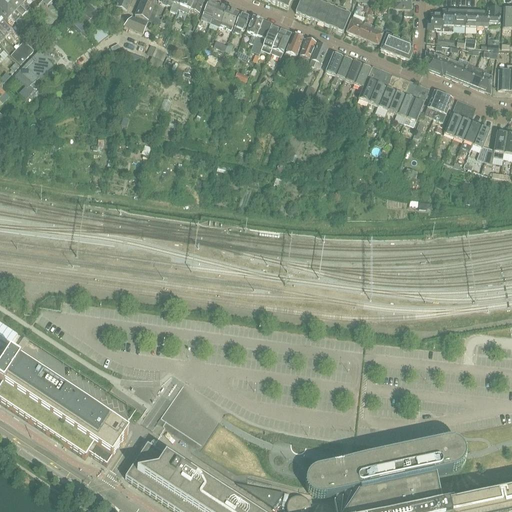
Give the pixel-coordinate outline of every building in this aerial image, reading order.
[(0,0),(0,16),(7,23),(11,19),(15,23),(14,24),(16,26),(13,29),(17,33),(20,30),(21,31),(27,25),(21,20),(22,20),(0,0)] [(0,0),(22,20),(30,11),(24,6),(17,0),(0,0)] [(53,0),(17,0),(24,6),(30,11),(32,13),(42,3),(47,8),(54,0),(53,0)] [(55,0),(57,2),(55,4),(60,9),(63,7),(61,5),(66,0),(55,0)] [(118,0),(115,8),(116,8),(126,13),(131,0),(118,0)] [(136,16),(136,18),(146,22),(147,20),(148,21),(156,0),(142,0),(136,16)] [(170,13),(177,15),(182,0),(169,0),(167,7),(172,8),(170,13)] [(190,11),(194,0),(182,0),(177,15),(178,12),(188,16),(190,11)] [(199,15),(205,0),(204,0),(194,0),(190,11),(199,15)] [(258,0),(287,11),(291,0),(258,0)] [(301,0),(295,15),(307,20),(315,2),(309,0),(301,0)] [(320,0),(318,0),(317,3),(315,2),(307,20),(319,24),(326,7),(327,3),(320,0)] [(372,0),(371,0),(370,7),(377,9),(379,1),(372,0)] [(393,12),(404,13),(410,13),(410,12),(410,1),(394,1),(393,12)] [(201,22),(210,25),(210,26),(218,6),(209,2),(201,22)] [(88,4),(74,18),(83,27),(97,13),(88,4)] [(220,26),(227,9),(218,6),(210,26),(219,29),(220,26)] [(336,11),(326,7),(319,24),(331,29),(339,8),(337,7),(336,11)] [(343,34),(350,16),(345,14),(346,11),(339,8),(331,29),(343,34)] [(232,28),(238,14),(227,9),(220,26),(227,29),(226,31),(231,32),(232,28)] [(158,27),(160,21),(155,19),(157,12),(154,10),(148,23),(158,27)] [(499,27),(500,11),(488,10),(488,14),(487,26),(488,26),(499,27)] [(511,10),(503,11),(502,31),(511,31),(511,10)] [(414,13),(410,12),(410,13),(404,13),(403,25),(407,25),(408,19),(414,19),(414,13)] [(443,12),(442,16),(443,16),(442,28),(442,32),(442,35),(443,35),(443,34),(453,35),(453,29),(454,13),(443,12)] [(453,29),(465,29),(466,13),(454,13),(453,29)] [(465,29),(476,30),(476,14),(466,13),(465,29)] [(241,32),(244,33),(250,18),(240,14),(233,34),(239,36),(241,32)] [(488,14),(476,14),(476,30),(488,30),(488,26),(487,26),(488,14)] [(59,22),(63,26),(69,19),(65,16),(59,22)] [(427,24),(427,32),(436,32),(436,35),(437,35),(437,41),(437,46),(442,46),(443,42),(443,35),(442,35),(442,32),(442,28),(443,16),(442,16),(431,16),(430,24),(427,24)] [(145,25),(146,22),(136,18),(135,21),(132,20),(124,29),(143,36),(147,26),(145,25)] [(253,20),(246,35),(252,37),(249,45),(253,47),(254,44),(263,24),(253,20)] [(158,28),(170,32),(173,25),(166,23),(161,21),(158,28)] [(352,21),(346,35),(356,39),(362,25),(352,21)] [(63,26),(59,22),(53,29),(57,32),(63,26)] [(271,27),(263,24),(254,44),(263,48),(271,27)] [(356,39),(367,44),(373,29),(362,25),(356,39)] [(280,31),(271,27),(263,48),(261,53),(270,56),(270,55),(280,31)] [(91,37),(99,46),(114,33),(113,32),(103,28),(91,37)] [(378,48),(384,33),(373,29),(367,44),(378,48)] [(291,35),(280,31),(270,55),(281,60),(291,35)] [(393,35),(391,40),(386,38),(380,53),(385,55),(384,55),(388,57),(388,56),(395,59),(398,51),(397,50),(400,44),(400,43),(394,41),(396,36),(393,35)] [(202,44),(204,40),(204,39),(203,39),(204,38),(198,36),(196,42),(202,44)] [(293,36),(285,55),(284,59),(283,59),(283,60),(283,61),(282,61),(282,62),(283,63),(283,64),(284,64),(284,65),(285,65),(286,65),(287,65),(288,64),(289,64),(289,63),(289,62),(290,62),(290,61),(289,60),(290,57),(295,59),(303,40),(293,36)] [(401,39),(400,43),(400,44),(397,50),(398,51),(395,59),(400,61),(404,63),(404,62),(409,64),(412,56),(412,48),(407,46),(408,42),(401,39)] [(307,67),(316,45),(306,41),(300,56),(297,63),(307,67)] [(465,43),(464,43),(464,50),(474,50),(475,42),(465,41),(465,43)] [(498,53),(498,46),(498,42),(487,41),(487,47),(486,47),(486,52),(487,52),(490,53),(491,52),(498,53)] [(24,43),(16,51),(20,54),(27,46),(24,43)] [(216,44),(213,49),(224,54),(226,48),(216,44)] [(234,46),(228,44),(226,48),(224,54),(230,56),(234,46)] [(16,51),(13,54),(23,64),(33,53),(33,52),(27,46),(20,54),(16,51)] [(322,65),(321,65),(327,50),(317,46),(311,61),(308,69),(310,70),(311,68),(313,69),(313,68),(320,71),(322,65)] [(159,72),(159,71),(167,55),(151,47),(147,55),(152,58),(150,62),(142,59),(141,63),(148,66),(159,72)] [(497,61),(498,53),(491,52),(490,53),(490,54),(489,60),(489,61),(497,61)] [(18,74),(14,78),(25,88),(18,95),(25,101),(26,101),(30,96),(34,92),(29,87),(32,84),(34,83),(37,81),(46,73),(53,67),(39,53),(27,65),(22,70),(18,74)] [(248,57),(238,53),(236,58),(247,62),(248,57)] [(13,54),(10,57),(20,66),(23,64),(13,54)] [(425,71),(432,74),(439,56),(433,56),(433,57),(426,54),(425,71)] [(441,78),(442,76),(449,59),(448,61),(443,59),(444,57),(439,55),(439,56),(432,74),(441,78)] [(333,56),(325,74),(335,78),(342,60),(333,56)] [(442,76),(451,80),(457,65),(452,63),(453,61),(449,59),(442,76)] [(338,80),(344,82),(352,63),(342,60),(335,78),(332,86),(335,87),(338,80)] [(344,82),(353,86),(361,67),(352,63),(344,82)] [(10,70),(14,74),(19,68),(15,64),(10,70)] [(451,80),(460,83),(467,66),(463,64),(462,67),(457,65),(451,80)] [(460,83),(469,87),(476,72),(475,72),(476,70),(467,66),(460,83)] [(498,72),(497,89),(497,93),(509,93),(510,66),(507,66),(506,72),(498,72)] [(353,86),(362,90),(363,90),(366,82),(367,82),(371,71),(361,67),(353,86)] [(469,87),(478,91),(484,76),(484,75),(485,74),(476,70),(475,72),(476,72),(469,87)] [(249,78),(244,76),(237,74),(235,80),(246,84),(249,78)] [(490,96),(490,89),(491,78),(484,76),(478,91),(479,91),(490,96)] [(358,101),(368,105),(376,86),(367,82),(366,82),(363,90),(362,90),(358,101)] [(368,105),(377,109),(385,90),(376,86),(368,105)] [(315,91),(308,88),(302,103),(300,108),(307,111),(315,91)] [(377,109),(387,113),(395,94),(385,90),(377,109)] [(434,93),(427,110),(424,118),(433,121),(443,97),(434,93)] [(0,98),(0,102),(3,105),(10,98),(5,94),(0,98)] [(387,113),(396,116),(404,97),(395,94),(387,113)] [(396,116),(406,120),(413,101),(404,97),(396,116)] [(446,117),(452,101),(443,97),(433,121),(431,126),(436,128),(441,115),(446,117)] [(247,109),(250,101),(240,98),(237,105),(247,109)] [(311,109),(321,113),(322,109),(318,107),(321,100),(315,98),(311,109)] [(413,129),(423,105),(413,101),(406,120),(404,125),(413,129)] [(330,117),(337,120),(341,111),(333,108),(331,112),(332,112),(330,117)] [(348,110),(345,119),(349,121),(353,111),(353,110),(349,108),(348,110)] [(0,114),(0,123),(5,126),(9,121),(0,114)] [(451,117),(444,134),(444,135),(453,139),(461,120),(451,117)] [(453,139),(463,143),(460,149),(470,124),(461,120),(453,139)] [(413,139),(411,143),(417,145),(425,126),(419,124),(413,139)] [(460,149),(470,153),(479,128),(470,124),(460,149)] [(472,147),(480,150),(477,161),(485,163),(488,151),(482,149),(489,132),(479,128),(470,153),(472,147)] [(496,134),(493,152),(488,151),(485,163),(491,165),(493,159),(502,161),(503,155),(506,135),(496,134)] [(503,155),(511,156),(511,136),(506,135),(503,155)] [(468,157),(465,165),(472,168),(475,160),(468,157)] [(70,389),(67,395),(9,357),(2,368),(0,370),(0,405),(85,461),(88,457),(106,468),(120,447),(128,435),(103,419),(107,413),(70,389)] [(347,463),(318,470),(315,470),(313,472),(310,474),(309,476),(307,478),(306,481),(306,484),(306,487),(306,490),(307,492),(309,495),(311,497),(313,498),(316,500),(319,500),(322,501),(325,500),(357,494),(358,497),(334,502),(336,511),(247,511),(147,446),(124,480),(172,511),(511,511),(511,495),(445,509),(440,510),(439,506),(440,506),(434,477),(454,473),(457,472),(459,471),(462,469),(464,467),(465,464),(466,461),(466,458),(466,455),(465,452),(463,449),(462,447),(459,445),(456,443),(453,443),(450,442),(447,443),(416,449),(372,458),(351,463),(347,463)]
